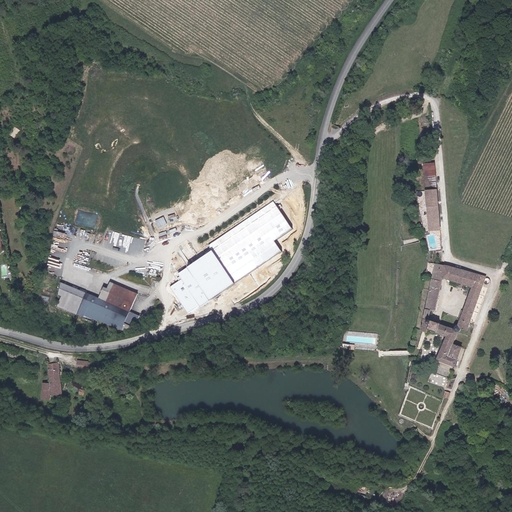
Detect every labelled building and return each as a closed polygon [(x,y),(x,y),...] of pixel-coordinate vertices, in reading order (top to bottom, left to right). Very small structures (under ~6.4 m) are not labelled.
[(434,162),(423,163),(425,189),(436,188),(434,162)] [(426,205),(437,204),(436,188),(425,189),(426,205)] [(439,229),(437,204),(426,205),(428,230),(439,229)] [(430,310),(434,311),(441,278),(444,265),(434,263),(424,309),(430,310)] [(479,294),(485,276),(448,266),(446,279),(471,286),(458,325),(456,324),(454,329),(439,323),(439,322),(434,321),(432,330),(446,336),(436,360),(454,367),(461,347),(453,343),(457,331),(459,330),(460,328),(466,330),(469,323),(479,294)] [(157,277),(159,270),(153,268),(151,275),(157,277)] [(130,308),(125,319),(125,320),(131,323),(132,321),(141,326),(145,318),(135,313),(144,293),(116,280),(114,284),(117,286),(111,300),(130,308)] [(107,311),(111,300),(65,282),(62,294),(66,295),(62,306),(103,319),(103,318),(107,311)] [(479,294),(469,323),(474,325),(485,296),(479,294)] [(111,300),(107,311),(124,318),(125,319),(130,308),(111,300)] [(107,311),(103,318),(121,326),(124,318),(107,311)] [(430,320),(428,319),(422,318),(420,330),(427,331),(428,329),(430,320)] [(18,354),(4,349),(1,358),(15,362),(18,354)] [(78,359),(77,367),(87,368),(88,361),(78,359)] [(51,385),(61,386),(58,367),(56,364),(46,364),(48,368),(48,374),(49,383),(42,382),(40,401),(46,402),(47,399),(49,399),(50,394),(51,385)] [(61,386),(51,385),(50,394),(62,394),(61,386)] [(52,422),(48,422),(47,433),(68,435),(68,429),(52,427),(52,422)]
